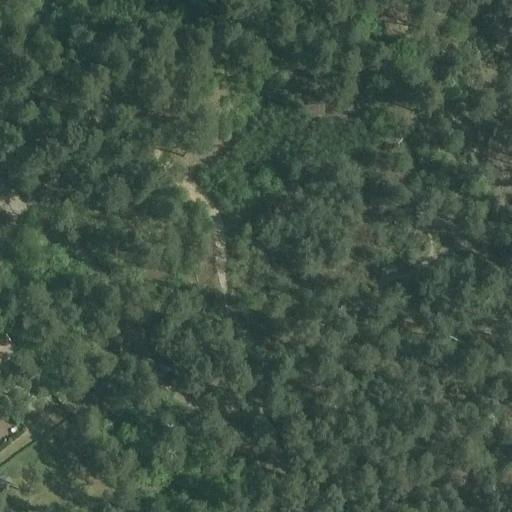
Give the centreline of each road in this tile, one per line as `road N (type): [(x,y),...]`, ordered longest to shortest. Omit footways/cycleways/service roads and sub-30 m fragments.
road 1 (track): [(360,0),(424,62),(436,93),(412,237),(388,286)]
road 2 (track): [(388,286),(282,356),(260,407)]
